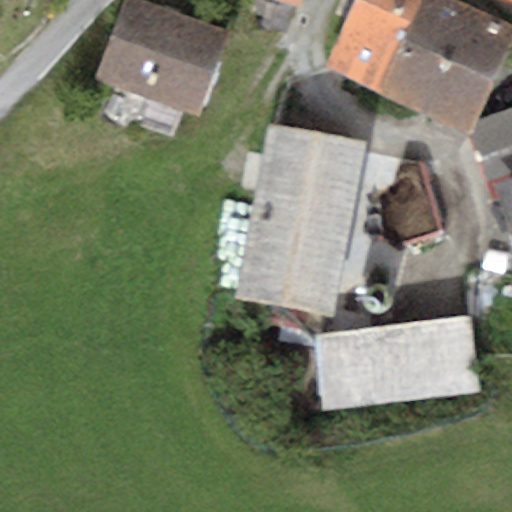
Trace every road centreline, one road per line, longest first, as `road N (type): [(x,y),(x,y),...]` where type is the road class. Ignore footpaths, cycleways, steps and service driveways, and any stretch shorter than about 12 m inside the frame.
road 1 (track): [(339,0),(300,100),(410,161)]
road 2 (track): [(0,100),(106,0)]
